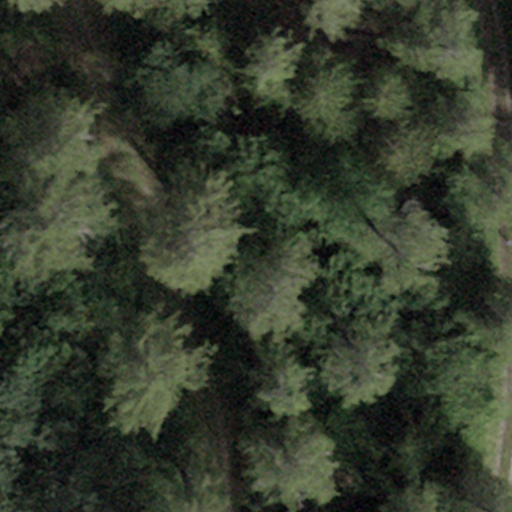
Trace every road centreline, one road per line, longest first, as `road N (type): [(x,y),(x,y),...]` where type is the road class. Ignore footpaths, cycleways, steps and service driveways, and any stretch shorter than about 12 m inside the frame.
road 1 (track): [(228,511),(200,359),(84,0)]
road 2 (track): [(508,511),(504,181),(491,0)]
